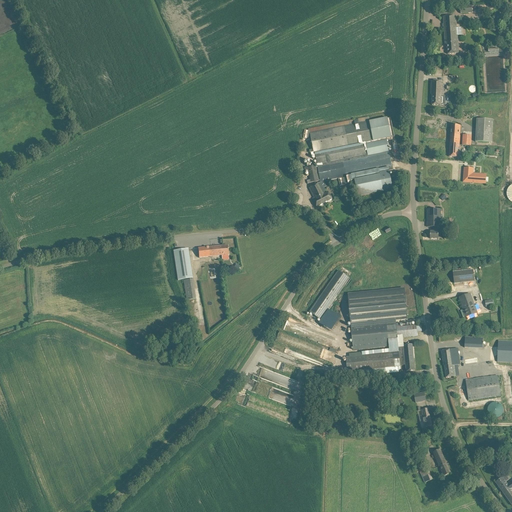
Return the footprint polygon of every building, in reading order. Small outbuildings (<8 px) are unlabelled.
[(447,44),(448,54),(459,54),(457,35),(461,35),(461,27),(457,27),(456,16),(443,17),(445,44),(447,44)] [(443,81),(437,81),(432,81),(431,95),(432,95),(432,105),(441,105),(441,97),(443,97),(443,81)] [(317,165),(317,166),(320,182),(339,178),(340,186),(343,185),(348,184),(352,180),(354,179),(358,197),(383,191),(383,190),(393,188),(389,170),(393,170),(386,138),(391,137),(387,118),(371,121),(370,117),(309,129),(308,129),(308,131),(305,130),(304,138),(307,139),(311,137),(313,150),(312,150),(309,150),(310,153),(311,153),(312,156),(315,156),(317,165)] [(493,120),(477,119),(475,142),(492,143),(493,120)] [(451,125),(450,144),(459,144),(459,145),(460,145),(461,126),(451,125)] [(463,145),(471,145),(471,135),(463,134),(463,145)] [(450,144),(449,157),(458,158),(458,145),(459,145),(459,144),(450,144)] [(307,181),(308,184),(319,181),(316,167),(317,166),(317,165),(304,168),(305,171),(308,171),(310,180),(307,181)] [(473,168),(464,168),(463,182),(486,184),(486,174),(473,173),(473,168)] [(309,188),(315,201),(314,201),(317,207),(321,205),(332,199),(328,192),(326,193),(321,182),(313,186),(309,188)] [(427,209),(427,227),(433,227),(437,227),(440,227),(441,209),(427,209)] [(430,232),(430,239),(438,239),(438,232),(437,232),(437,227),(433,227),(433,232),(430,232)] [(229,255),(228,250),(228,245),(198,248),(199,258),(229,255)] [(173,251),(178,281),(193,278),(188,249),(173,251)] [(473,270),(453,272),(454,284),(474,281),(473,270)] [(349,278),(343,274),(339,271),(310,313),(320,320),(349,278)] [(183,280),(186,300),(196,299),(193,279),(183,280)] [(348,294),(351,325),(386,321),(396,320),(396,321),(407,320),(405,288),(348,294)] [(459,297),(466,317),(478,313),(475,305),(474,305),(470,294),(459,297)] [(396,320),(386,321),(388,341),(398,340),(397,338),(397,328),(396,324),(396,321),(396,320)] [(386,321),(351,325),(354,350),(389,347),(388,341),(386,321)] [(399,323),(396,324),(397,328),(397,338),(418,336),(417,326),(399,327),(399,323)] [(279,332),(276,342),(311,354),(314,344),(279,332)] [(465,347),(482,348),(483,338),(465,337),(465,347)] [(511,341),(499,341),(498,362),(511,362),(511,341)] [(346,357),(348,371),(351,371),(351,374),(363,374),(369,375),(399,373),(398,367),(398,363),(406,362),(406,358),(414,358),(412,345),(399,346),(399,351),(346,357)] [(441,351),(444,366),(446,378),(455,377),(454,365),(460,364),(457,349),(441,351)] [(398,363),(398,367),(406,366),(407,371),(415,371),(414,358),(406,358),(406,362),(398,363)] [(476,367),(465,369),(466,379),(478,377),(476,367)] [(466,380),(469,400),(501,396),(498,376),(466,380)] [(424,392),(414,394),(415,403),(426,401),(424,392)] [(492,403),(491,404),(490,404),(489,405),(488,407),(488,409),(488,410),(488,413),(488,414),(489,415),(490,416),(491,417),(492,417),(493,418),(494,418),(495,419),(496,419),(498,418),(499,417),(501,417),(502,415),(502,414),(503,413),(503,411),(503,410),(503,408),(502,406),(501,405),(500,404),(499,403),(497,403),(495,403),(493,403),(492,403)] [(429,409),(422,410),(425,427),(432,426),(429,409)] [(432,453),(433,455),(432,456),(433,459),(435,458),(440,469),(444,477),(451,474),(440,450),(432,453)] [(421,470),(422,473),(425,482),(430,480),(429,475),(427,470),(426,468),(425,468),(421,470)] [(511,505),(511,480),(507,484),(501,476),(494,481),(511,505)]
